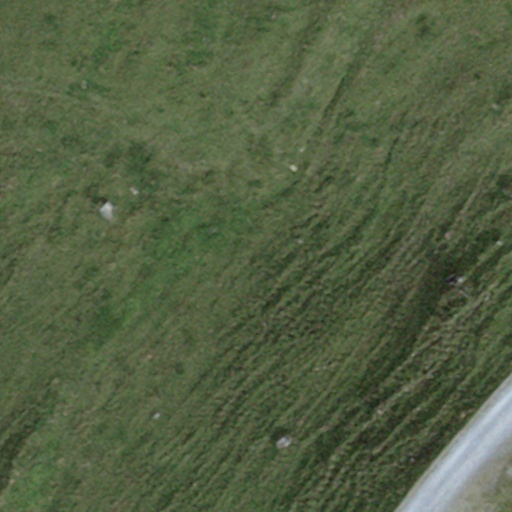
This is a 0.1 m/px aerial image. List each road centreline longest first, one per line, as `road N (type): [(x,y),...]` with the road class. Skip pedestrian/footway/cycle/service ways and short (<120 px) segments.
road 1 (track): [(371,0),(294,145),(218,199),(64,131),(0,126)]
road 2 (track): [(511,409),(425,511)]
